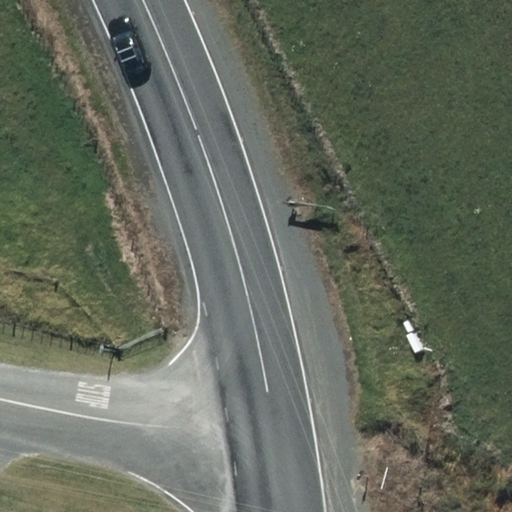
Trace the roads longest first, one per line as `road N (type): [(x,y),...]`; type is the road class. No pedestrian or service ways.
road 1 (secondary): [(270,421),(253,314),(222,203),(144,0)]
road 2 (residential): [(270,421),(160,431),(0,402)]
